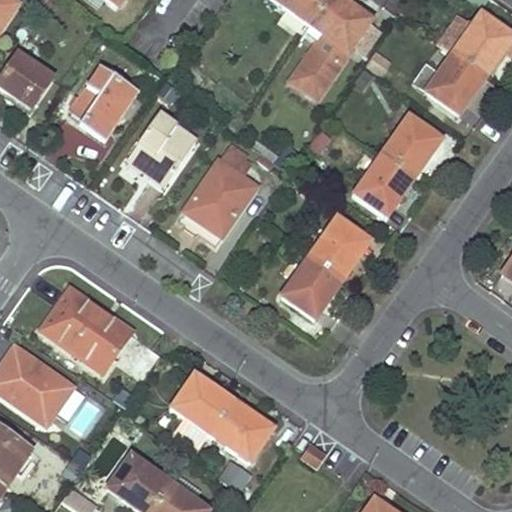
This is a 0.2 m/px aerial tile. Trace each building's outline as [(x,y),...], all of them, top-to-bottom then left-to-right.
[(0,0),(0,31),(16,8),(3,0),(0,0)] [(144,18),(156,0),(130,0),(128,3),(144,18)] [(328,0),(269,0),(269,1),(308,29),(328,0)] [(370,24),(335,0),(328,0),(308,29),(347,56),(370,24)] [(484,80),(511,41),(478,17),(451,56),(484,80)] [(457,118),(484,80),(451,56),(438,77),(425,67),(412,86),(457,118)] [(51,81),(16,58),(0,83),(0,93),(30,114),(51,81)] [(136,96),(98,71),(65,120),(103,146),(136,96)] [(195,144),(157,117),(126,163),(164,190),(195,144)] [(439,143),(406,120),(380,158),(412,181),(439,143)] [(216,163),(183,214),(221,240),(256,189),(242,180),(250,168),(226,152),(219,164),(216,163)] [(385,220),(412,181),(380,158),(352,197),(385,220)] [(341,284),(368,245),(334,222),(307,261),(341,284)] [(511,260),(501,277),(511,284),(511,260)] [(314,323),(341,284),(307,261),(281,300),(314,323)] [(130,335),(69,292),(40,334),(102,377),(130,335)] [(72,390),(13,349),(0,369),(0,399),(45,430),(72,390)] [(248,464),(270,432),(193,379),(171,411),(185,420),(175,435),(199,451),(209,437),(248,464)] [(30,454),(0,433),(0,489),(4,492),(30,454)] [(324,459),(309,448),(299,460),(314,473),(324,459)] [(149,511),(168,486),(130,459),(108,491),(137,511),(149,511)] [(228,464),(217,483),(239,495),(250,476),(228,464)] [(174,490),(168,486),(149,511),(204,511),(195,506),(203,495),(182,479),(174,490)] [(64,511),(93,511),(96,506),(67,491),(58,509),(64,511)] [(384,511),(372,503),(365,511),(384,511)]
